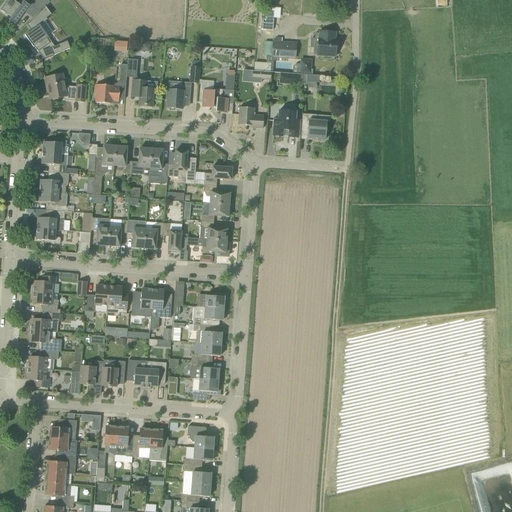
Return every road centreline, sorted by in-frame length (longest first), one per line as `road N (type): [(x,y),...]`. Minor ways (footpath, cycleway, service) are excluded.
road 1 (track): [(321,511),(347,168)]
road 2 (residential): [(256,163),(214,132),(20,121)]
road 3 (residential): [(246,274),(10,260)]
road 4 (residential): [(229,414),(37,403)]
road 5 (residential): [(347,168),(357,0)]
road 6 (residential): [(246,274),(238,392),(229,414)]
road 7 (residential): [(0,395),(10,260)]
